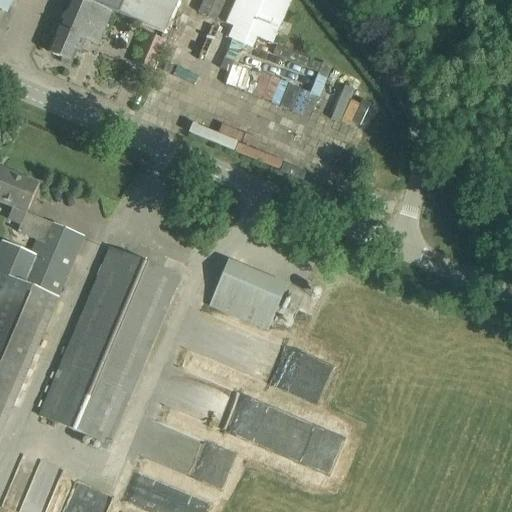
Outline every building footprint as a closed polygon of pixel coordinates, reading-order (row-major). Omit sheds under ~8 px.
[(112,12),(85,0),(71,0),(60,27),(55,27),(51,35),(55,38),(48,53),(71,63),(77,50),(81,51),(86,40),(98,45),(112,12)] [(85,0),(112,12),(164,34),(178,0),(85,0)] [(291,0),(236,0),(226,24),(233,27),(228,38),(252,49),(257,38),(272,44),(291,0)] [(165,42),(147,34),(134,64),(152,72),(165,42)] [(185,80),(198,50),(189,46),(176,76),(185,80)] [(248,87),(318,111),(333,65),(275,46),(269,66),(257,62),(248,87)] [(340,76),(331,98),(351,107),(361,84),(340,76)] [(0,441),(84,237),(27,214),(39,184),(1,168),(0,169),(0,203),(13,209),(9,220),(21,226),(18,233),(37,241),(32,254),(2,241),(0,246),(0,441)] [(39,417),(109,446),(130,397),(180,278),(111,249),(60,368),(39,417)] [(269,332),(289,285),(230,259),(209,306),(269,332)] [(30,494),(49,500),(59,465),(40,460),(25,510),(26,510),(30,494)]
